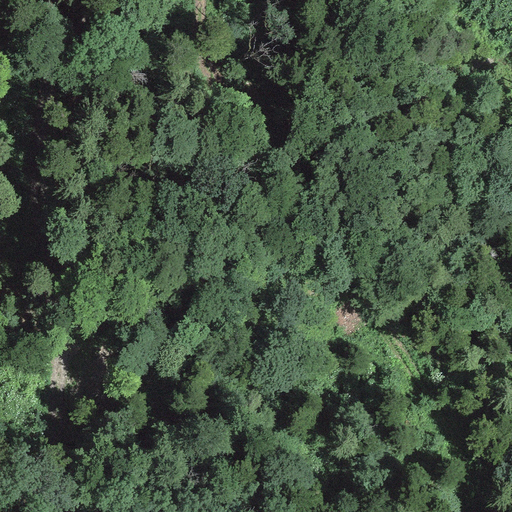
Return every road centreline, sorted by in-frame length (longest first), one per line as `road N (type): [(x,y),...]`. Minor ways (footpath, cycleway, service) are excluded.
road 1 (track): [(206,0),(204,45),(222,90),(347,259),(455,437),(479,511)]
road 2 (track): [(70,511),(61,488),(64,366),(45,210),(55,89),(90,0)]
